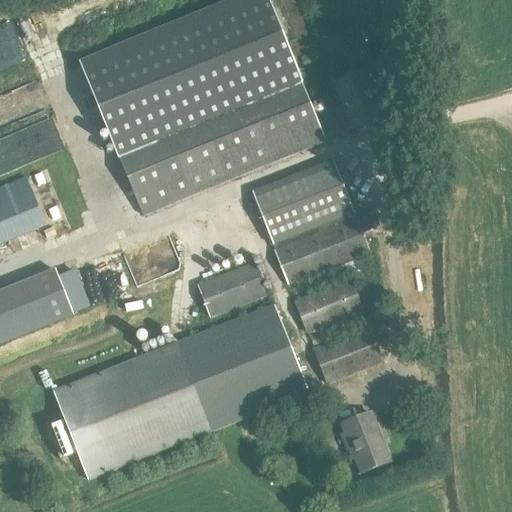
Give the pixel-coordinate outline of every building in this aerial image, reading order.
[(265,0),(235,0),(80,63),(113,143),(119,159),(300,85),(294,70),(265,0)] [(353,56),(370,48),(359,24),(342,31),(353,56)] [(300,85),(119,159),(142,217),(323,143),(322,141),(355,128),(355,130),(380,120),(361,74),(335,84),(344,107),(314,119),(300,85)] [(51,121),(0,139),(0,173),(62,152),(51,121)] [(288,287),(370,254),(333,162),(251,194),(288,287)] [(24,210),(21,202),(33,198),(25,179),(14,184),(0,189),(0,242),(32,229),(45,225),(38,205),(24,210)] [(363,235),(373,231),(367,215),(357,219),(363,235)] [(209,319),(267,297),(254,265),(196,287),(209,319)] [(55,271),(0,293),(0,348),(74,319),(55,271)] [(307,336),(364,313),(352,283),(295,305),(307,336)] [(53,396),(64,424),(52,428),(64,459),(77,454),(88,484),(211,435),(310,396),(274,307),(176,347),(53,396)] [(327,386),(383,363),(370,330),(313,353),(327,386)] [(389,465),(370,417),(342,429),(346,437),(340,439),(350,464),(356,461),(362,476),(389,465)]
